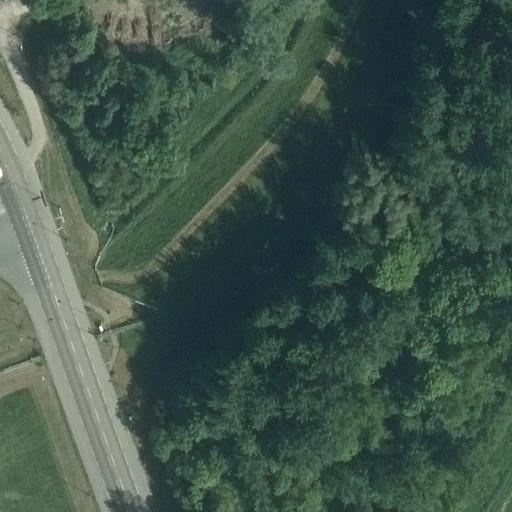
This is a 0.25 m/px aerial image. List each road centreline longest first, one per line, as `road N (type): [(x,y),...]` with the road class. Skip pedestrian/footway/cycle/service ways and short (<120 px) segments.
road 1 (unclassified): [(129,511),(25,224)]
road 2 (track): [(7,175),(40,137),(0,0)]
